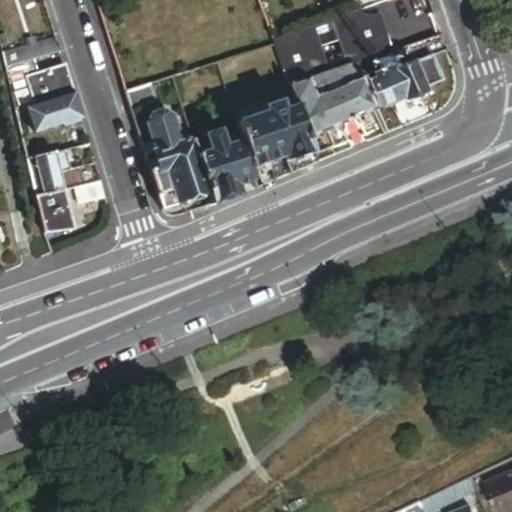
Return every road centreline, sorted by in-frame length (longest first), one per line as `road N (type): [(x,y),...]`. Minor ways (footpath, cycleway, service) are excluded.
road 1 (tertiary): [(0,382),(511,165)]
road 2 (tertiary): [(478,146),(158,275)]
road 3 (residential): [(69,0),(158,275)]
road 4 (tertiary): [(158,275),(0,331)]
road 5 (tertiary): [(453,0),(485,93),(489,117),(478,146)]
